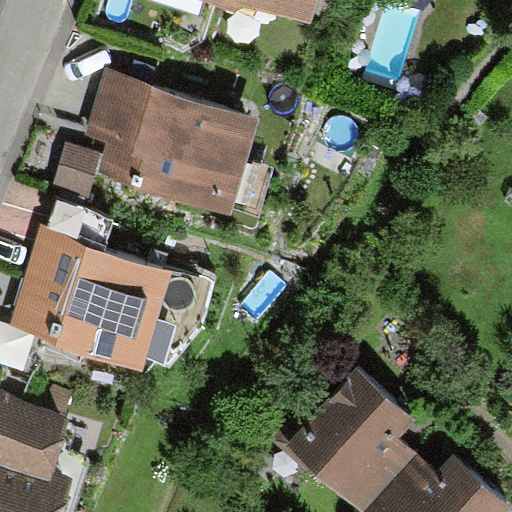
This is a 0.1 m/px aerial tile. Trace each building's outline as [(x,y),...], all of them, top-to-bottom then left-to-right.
[(218,0),(303,21),(307,0),(218,0)] [(252,112),(103,65),(68,174),(217,221),(252,112)] [(165,271),(32,225),(0,315),(0,328),(128,374),(165,271)] [(286,447),(354,511),(367,511),(435,443),(359,371),(286,447)] [(54,511),(75,417),(0,400),(0,511),(54,511)] [(367,511),(507,511),(435,443),(367,511)]
